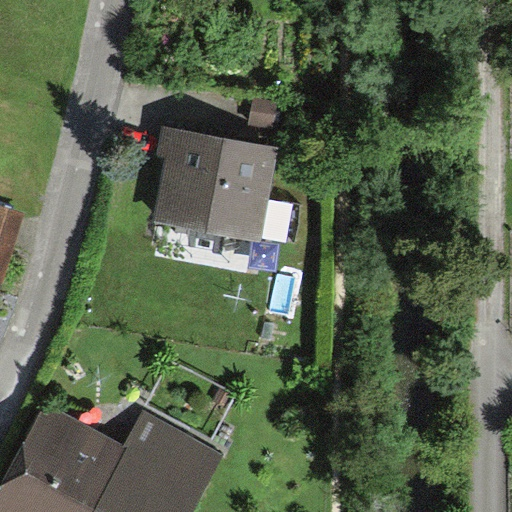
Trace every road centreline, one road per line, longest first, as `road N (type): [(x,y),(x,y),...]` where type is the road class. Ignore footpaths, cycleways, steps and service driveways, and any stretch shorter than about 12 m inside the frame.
road 1 (residential): [(107,0),(58,233),(0,386)]
road 2 (residential): [(490,371),(489,0)]
road 3 (residential): [(490,511),(490,371)]
